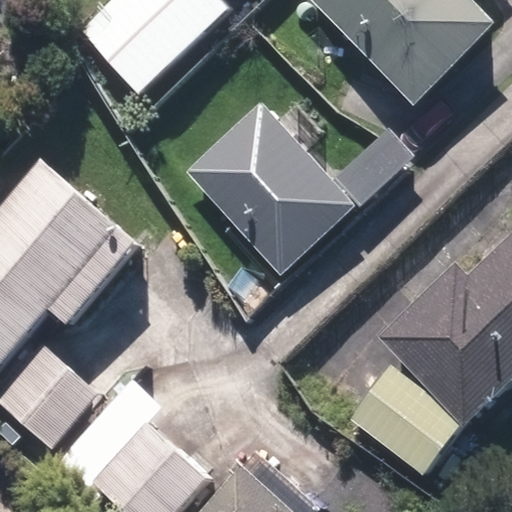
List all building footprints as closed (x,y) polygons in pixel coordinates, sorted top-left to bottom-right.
[(114,0),(85,27),(146,92),(236,6),(230,0),(114,0)] [(320,0),(421,102),(502,22),(480,0),(320,0)] [(194,171),(287,273),(360,205),(268,103),(194,171)] [(342,178),(366,205),(419,155),(395,128),(342,178)] [(0,217),(0,373),(58,308),(74,321),(143,242),(51,161),(0,217)] [(385,337),(468,424),(511,382),(511,239),(476,275),(463,263),(385,337)] [(0,397),(58,447),(105,394),(48,343),(0,397)] [(356,412),(428,471),(467,424),(394,365),(356,412)] [(98,483),(131,511),(179,511),(211,476),(150,423),(98,483)] [(455,489),(474,503),(511,451),(511,444),(497,433),(455,489)] [(305,511),(250,464),(208,511),(305,511)]
